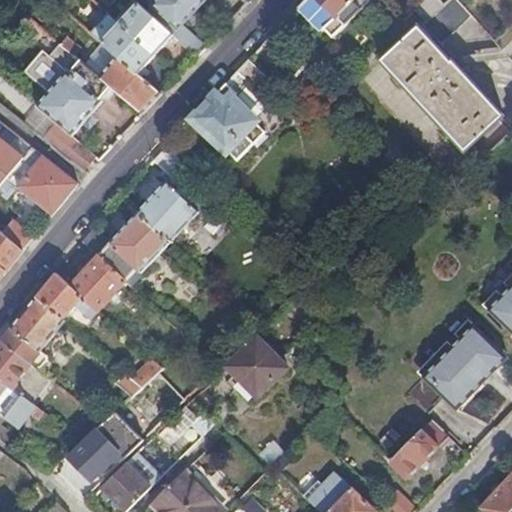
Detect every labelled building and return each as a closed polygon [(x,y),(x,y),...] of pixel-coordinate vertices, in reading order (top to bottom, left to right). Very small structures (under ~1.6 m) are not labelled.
[(183,26),(206,0),(159,0),(152,8),(177,31),(173,37),(196,58),(207,46),(183,26)] [(215,0),(212,3),(231,21),(240,11),(228,0),(215,0)] [(321,30),(322,28),(335,16),(319,0),(306,0),(299,8),(321,30)] [(393,31),(403,21),(381,0),(319,0),(335,16),(322,28),(332,38),(356,14),(363,21),(374,11),(393,31)] [(438,0),(425,0),(415,11),(424,22),(381,62),(465,152),(503,116),(439,47),(472,17),(456,0),(447,0),(443,5),(438,0)] [(116,21),(155,56),(173,37),(133,1),(116,21)] [(138,74),(155,56),(116,21),(107,14),(90,33),(108,48),(138,74)] [(511,24),(495,41),(494,42),(511,61),(511,24)] [(162,94),(138,74),(108,48),(96,62),(67,38),(61,45),(62,46),(62,45),(112,87),(144,113),(153,104),(162,94)] [(112,87),(62,45),(62,46),(52,57),(43,51),(26,72),(50,93),(38,107),(60,127),(72,137),(102,101),(101,100),(112,87)] [(324,69),(323,68),(312,57),(281,90),(293,102),(324,69)] [(323,68),(324,69),(339,84),(349,75),(333,58),(323,68)] [(248,82),(269,103),(280,91),(249,60),(238,72),(248,82)] [(198,114),(194,118),(236,161),(253,144),(256,147),(266,137),(263,134),(265,132),(252,120),(231,99),(248,82),(238,72),(198,114)] [(231,99),(252,120),(269,103),(248,82),(231,99)] [(0,186),(33,147),(0,121),(0,186)] [(60,127),(45,142),(86,175),(99,161),(72,137),(60,127)] [(79,183),(33,147),(0,186),(0,193),(8,200),(18,187),(53,215),(79,183)] [(174,178),(177,181),(189,168),(167,147),(155,159),(174,178)] [(197,200),(195,198),(177,181),(174,178),(169,184),(167,182),(139,213),(171,241),(199,212),(192,205),(197,200)] [(83,241),(99,256),(125,280),(136,267),(142,272),(171,241),(139,213),(112,242),(95,226),(83,241)] [(2,233),(23,251),(34,238),(12,221),(2,233)] [(23,251),(2,233),(0,231),(0,266),(6,272),(14,262),(23,251)] [(70,287),(98,311),(99,312),(126,281),(125,280),(99,256),(70,287)] [(98,311),(70,287),(56,274),(47,286),(37,297),(65,321),(76,308),(89,319),(92,318),(98,311)] [(511,285),(487,312),(511,335),(511,285)] [(20,319),(0,342),(37,370),(41,368),(47,360),(46,356),(40,351),(65,321),(37,297),(20,319)] [(473,326),(422,380),(454,410),(505,357),(473,326)] [(258,338),(228,367),(258,398),(288,369),(258,338)] [(0,378),(9,386),(23,397),(30,401),(49,380),(37,370),(0,342),(0,378)] [(159,374),(163,369),(152,359),(132,380),(142,389),(159,374)] [(159,374),(164,379),(185,401),(191,395),(164,369),(163,369),(159,374)] [(142,389),(132,380),(123,372),(114,384),(132,399),(142,389)] [(0,396),(9,386),(0,378),(0,396)] [(160,425),(185,401),(164,379),(139,402),(160,425)] [(60,425),(30,401),(23,397),(6,418),(5,418),(19,429),(29,415),(53,433),(60,425)] [(196,420),(185,409),(167,426),(178,437),(196,420)] [(197,418),(209,430),(215,424),(204,412),(197,418)] [(72,435),(80,441),(103,422),(92,413),(72,435)] [(431,421),(403,450),(390,462),(406,480),(449,438),(431,421)] [(0,438),(8,444),(14,435),(0,425),(0,438)] [(97,432),(71,458),(94,480),(120,455),(97,432)] [(283,435),(271,447),(279,455),(292,443),(283,435)] [(53,468),(64,458),(36,438),(23,455),(47,473),(53,468)] [(127,511),(151,487),(162,477),(139,453),(128,463),(103,488),(127,511)] [(286,458),(277,467),(284,474),(293,465),(286,458)] [(163,511),(225,511),(235,502),(238,500),(197,459),(153,502),(163,511)] [(318,481),(314,485),(304,495),(320,511),(375,511),(336,472),(322,485),(318,481)] [(509,511),(511,509),(511,474),(481,507),(486,511),(509,511)] [(394,511),(414,511),(417,510),(396,490),(385,502),(394,511)] [(265,511),(245,492),(238,500),(235,502),(239,506),(245,511),(265,511)] [(66,511),(59,503),(48,511),(66,511)]
